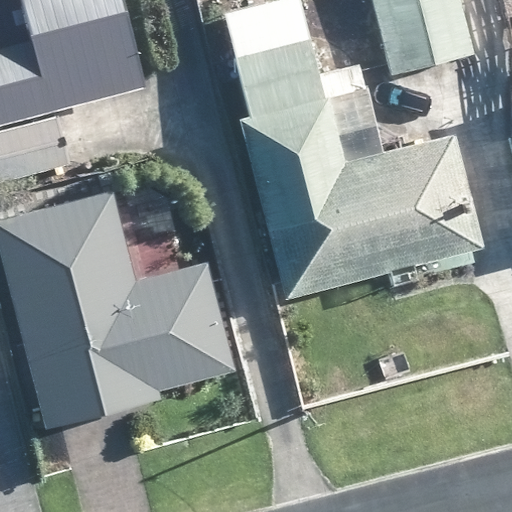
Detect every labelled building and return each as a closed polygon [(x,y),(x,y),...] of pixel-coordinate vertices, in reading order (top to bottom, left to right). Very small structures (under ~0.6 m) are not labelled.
[(157,85),(154,74),(134,0),(35,0),(47,41),(0,54),(0,124),(63,108),(157,85)] [(482,252),(495,248),(465,135),(392,154),(374,83),(370,65),(330,76),(310,0),(298,0),(294,1),(237,17),(263,119),(250,122),(297,300),(399,273),(403,287),(431,281),(427,266),(482,252)] [(379,0),(398,76),(480,55),(465,0),(379,0)] [(0,183),(79,162),(67,117),(0,134),(0,183)] [(147,283),(127,207),(122,192),(2,224),(56,429),(65,428),(131,410),(171,399),(168,393),(244,372),(217,265),(187,272),(147,283)] [(185,263),(186,257),(182,246),(171,243),(160,247),(157,259),(161,270),(173,273),(182,269),(185,263)]
